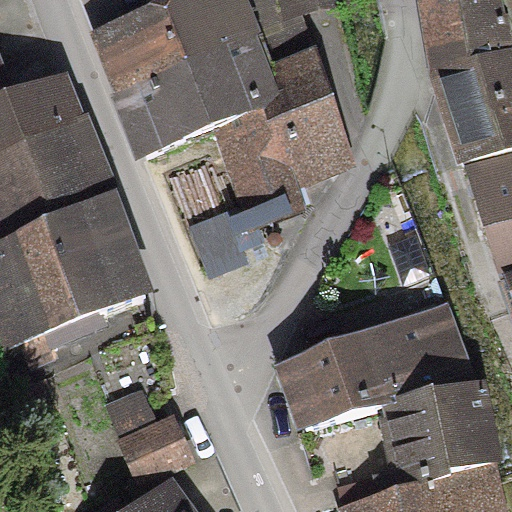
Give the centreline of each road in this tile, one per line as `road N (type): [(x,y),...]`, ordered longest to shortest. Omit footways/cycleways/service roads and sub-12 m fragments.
road 1 (residential): [(402,0),(402,44),(382,133),(221,399)]
road 2 (residential): [(56,0),(144,252),(221,399)]
road 3 (residential): [(221,399),(274,511)]
